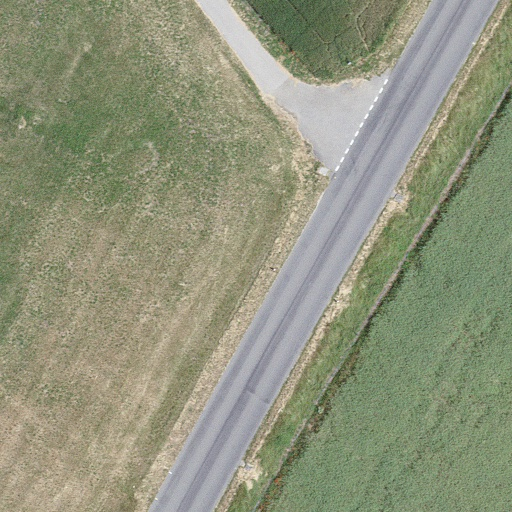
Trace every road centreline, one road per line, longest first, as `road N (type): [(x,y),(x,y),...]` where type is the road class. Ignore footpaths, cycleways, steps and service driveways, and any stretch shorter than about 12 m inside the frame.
road 1 (tertiary): [(380,149),(182,511)]
road 2 (unclassified): [(211,0),(275,83),(380,149)]
road 3 (tertiary): [(466,0),(380,149)]
